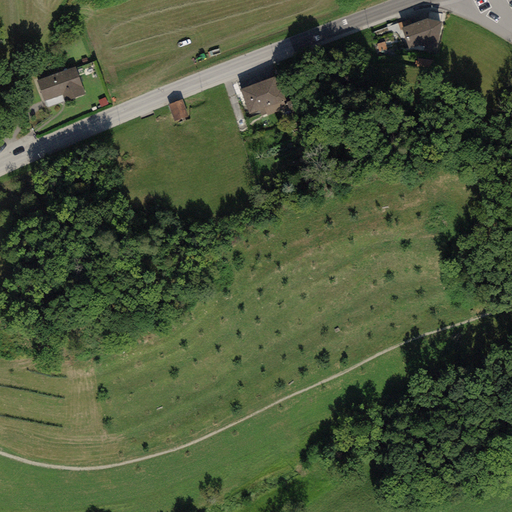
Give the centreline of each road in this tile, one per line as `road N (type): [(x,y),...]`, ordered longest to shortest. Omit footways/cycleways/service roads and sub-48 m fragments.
road 1 (track): [(511,307),(409,342),(146,459),(57,467),(0,451)]
road 2 (tertiary): [(414,0),(134,106),(0,167)]
